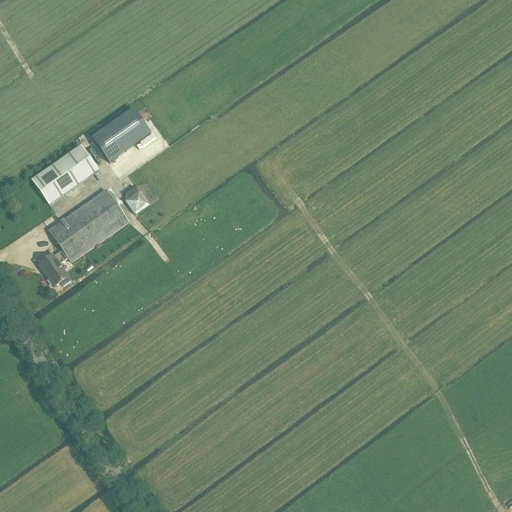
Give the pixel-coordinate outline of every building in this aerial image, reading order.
[(133,110),(92,139),(110,164),(151,135),(133,110)] [(49,207),(52,205),(98,172),(81,147),(31,182),(49,207)] [(137,192),(134,188),(124,196),(127,200),(137,192)] [(71,265),(129,224),(106,192),(48,232),(62,252),(54,258),(53,256),(38,267),(54,289),(68,279),(60,267),(68,261),(71,265)] [(135,217),(149,207),(139,193),(125,202),(135,217)]
